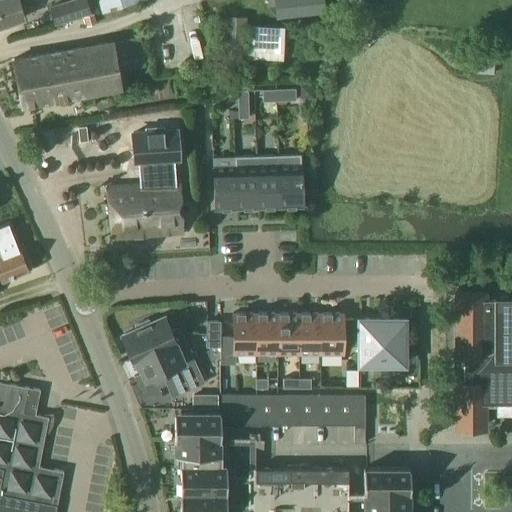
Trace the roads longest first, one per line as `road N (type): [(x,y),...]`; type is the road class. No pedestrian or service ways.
road 1 (residential): [(78,301),(212,288),(422,290)]
road 2 (tertiary): [(149,511),(78,301)]
road 3 (tertiary): [(78,301),(0,133)]
road 4 (residential): [(439,511),(439,453),(511,454)]
